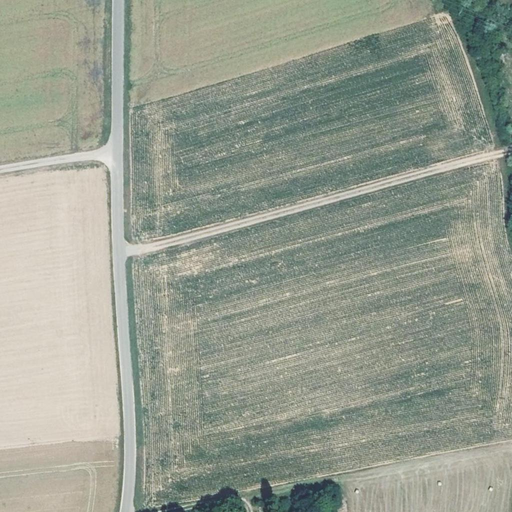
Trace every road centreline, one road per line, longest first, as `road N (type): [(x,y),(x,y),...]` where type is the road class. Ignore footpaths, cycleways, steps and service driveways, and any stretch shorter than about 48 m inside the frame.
road 1 (unclassified): [(125,511),(117,0)]
road 2 (track): [(511,150),(117,254)]
